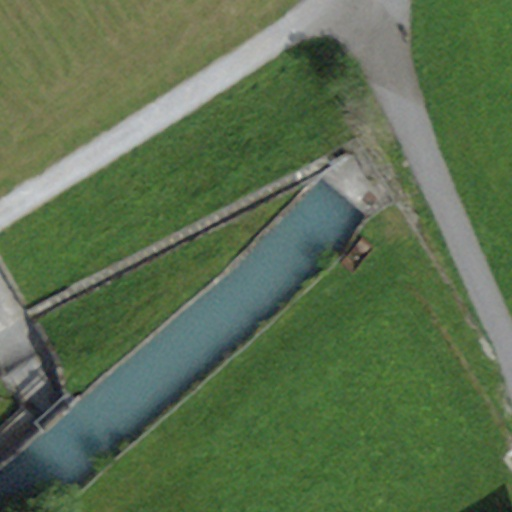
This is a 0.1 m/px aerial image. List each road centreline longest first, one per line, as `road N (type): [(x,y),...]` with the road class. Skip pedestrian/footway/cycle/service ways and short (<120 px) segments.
road 1 (unclassified): [(511,349),(358,0)]
road 2 (track): [(340,283),(395,255),(417,265),(511,399)]
